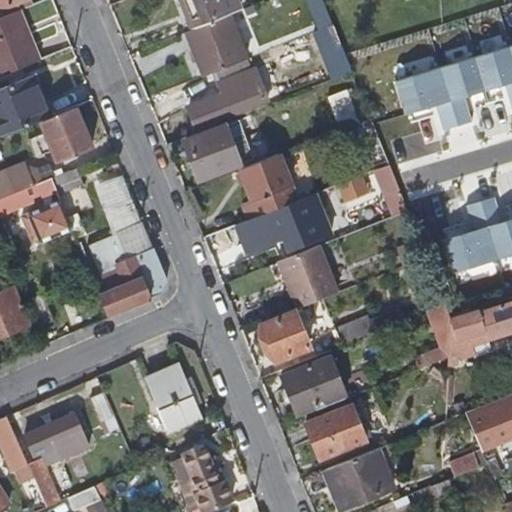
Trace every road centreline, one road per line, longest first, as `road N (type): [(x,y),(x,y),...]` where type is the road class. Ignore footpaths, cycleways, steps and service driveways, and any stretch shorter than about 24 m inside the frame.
road 1 (residential): [(202,305),(77,0)]
road 2 (residential): [(202,305),(287,511)]
road 3 (residential): [(0,393),(202,305)]
